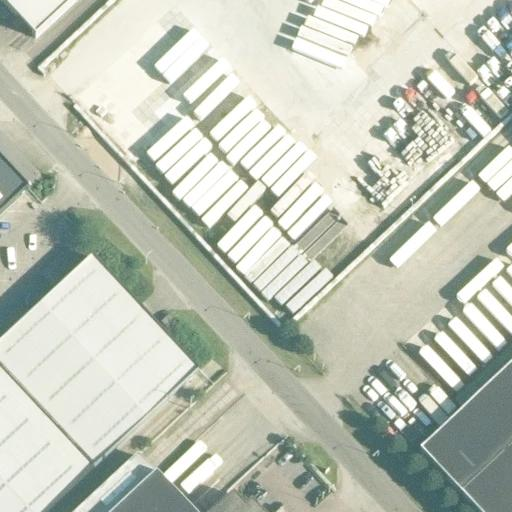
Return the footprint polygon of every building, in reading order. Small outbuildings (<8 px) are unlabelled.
[(0,0),(0,1),(36,40),(78,0),(0,0)] [(355,0),(341,14),(351,25),(377,0),(355,0)] [(276,46),(246,70),(299,134),(319,118),(316,115),(327,106),(323,102),(313,110),(301,95),(310,87),(276,46)] [(428,114),(466,156),(494,132),(511,115),(511,63),(510,65),(498,51),(428,114)] [(0,511),(49,511),(199,373),(154,325),(137,307),(93,259),(92,259),(0,344),(0,216),(28,190),(0,160),(0,511)] [(485,370),(511,344),(511,269),(470,309),(462,300),(439,321),(485,370)] [(176,324),(169,317),(161,324),(168,331),(176,324)] [(421,348),(414,355),(454,393),(461,386),(421,348)] [(511,511),(511,349),(455,403),(463,412),(420,453),(475,511),(511,511)] [(188,511),(156,477),(138,458),(79,511),(259,511),(252,504),(246,509),(233,496),(215,511),(188,511)]
